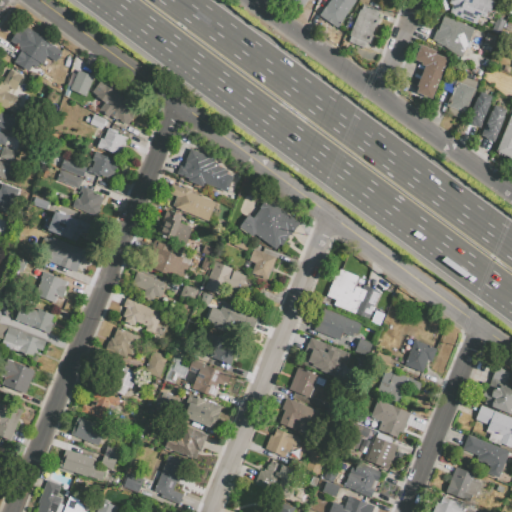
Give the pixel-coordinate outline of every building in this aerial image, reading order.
[(356,0),(337,28),(331,23),(328,27),(322,22),(324,19),(319,16),(328,0),(356,0)] [(449,0),(490,0),(493,1),(489,10),(487,9),(484,17),(479,15),(475,24),(448,13),(452,4),(448,3),(449,0)] [(363,5),(360,11),(359,10),(347,40),(366,48),(378,18),(377,17),(379,11),(363,5)] [(442,16),(473,28),(463,56),(444,48),(445,47),(435,43),(435,41),(431,40),(435,29),(437,30),(442,16)] [(20,47),(10,40),(21,23),(61,51),(60,53),(60,55),(59,57),(58,58),(57,60),(56,60),(54,60),(53,62),(46,57),(41,64),(38,63),(35,68),(32,66),(28,73),(14,63),(13,62),(21,50),(19,49),(20,47)] [(419,45),(437,52),(436,55),(447,59),(431,99),(416,92),(418,87),(416,86),(424,66),(419,64),(419,62),(414,60),(419,45)] [(10,88),(8,92),(20,98),(12,112),(0,105),(0,81),(2,83),(9,69),(22,76),(14,91),(10,88)] [(78,70),(93,77),(85,96),(69,89),(78,70)] [(457,74),(477,82),(463,118),(447,112),(448,108),(445,106),(449,97),(450,98),(453,90),(451,90),(457,74)] [(479,92),(477,98),(476,97),(469,116),(466,123),(479,128),(491,97),(479,92)] [(115,104),(113,102),(118,95),(138,108),(127,126),(117,119),(116,121),(108,116),(115,104)] [(493,105),(491,111),(490,111),(481,135),(486,137),(485,138),(493,141),(505,110),(493,105)] [(0,112),(17,119),(12,132),(0,127),(0,112)] [(511,112),(511,161),(506,159),(507,156),(496,151),(511,112)] [(93,115),(106,120),(102,130),(89,124),(93,115)] [(103,140),(108,127),(116,131),(116,133),(127,138),(119,156),(96,147),(100,138),(103,140)] [(0,132),(8,136),(4,145),(0,143),(0,132)] [(0,154),(3,147),(17,153),(12,163),(0,157),(0,154)] [(216,165),(224,169),(223,170),(227,171),(220,189),(203,183),(202,186),(187,180),(188,178),(176,173),(179,165),(183,167),(185,161),(184,161),(190,148),(209,156),(208,159),(214,161),(214,162),(217,163),(216,165)] [(94,161),(91,160),(94,152),(117,161),(110,179),(100,175),(99,178),(87,173),(90,167),(92,168),(94,161)] [(63,158),(85,167),(81,177),(59,168),(63,158)] [(0,161),(9,165),(4,179),(0,177),(0,161)] [(60,170),(82,179),(78,189),(56,180),(60,170)] [(0,211),(8,214),(17,189),(0,183),(0,211)] [(190,192),(215,202),(206,221),(171,207),(176,196),(168,193),(172,183),(182,188),(183,186),(191,189),(190,192)] [(81,192),(79,191),(81,186),(93,191),(92,192),(102,196),(97,207),(98,208),(94,216),(72,207),(75,198),(78,199),(81,192)] [(29,206),(35,194),(47,200),(42,212),(29,206)] [(266,198),(298,223),(292,231),(293,231),(289,235),(287,234),(286,236),(287,237),(283,242),(284,242),(280,247),(279,245),(275,250),(254,234),(252,237),(239,227),(248,215),(252,218),(259,208),(258,207),(266,198)] [(166,209),(182,215),(179,222),(191,227),(184,244),(172,240),(172,241),(156,235),(166,209)] [(0,216),(11,221),(5,236),(0,234),(0,216)] [(75,219),(75,218),(89,224),(85,233),(79,231),(75,242),(56,235),(64,216),(68,218),(69,217),(75,219)] [(236,236),(250,241),(246,250),(233,246),(236,236)] [(50,266),(42,262),(46,255),(40,252),(45,238),(50,240),(52,237),(81,249),(72,271),(57,265),(60,259),(54,257),(50,266)] [(168,252),(183,258),(176,277),(158,270),(159,265),(156,264),(159,256),(157,256),(160,248),(156,247),(158,241),(170,245),(168,252)] [(204,245),(212,247),(209,255),(201,252),(204,245)] [(255,263),(249,261),(253,249),(259,251),(276,257),(267,280),(251,273),(255,263)] [(248,277),(242,292),(237,290),(233,301),(223,297),(228,286),(221,283),(216,295),(203,290),(215,261),(227,266),(225,271),(232,274),(234,271),(243,275),(248,277)] [(339,269),(358,277),(354,286),(346,305),(335,300),(325,296),(334,275),(337,276),(339,269)] [(135,270),(165,283),(159,298),(154,295),(152,301),(142,296),(144,290),(129,284),(135,270)] [(40,277),(42,272),(66,281),(64,287),(66,288),(61,298),(56,296),(53,303),(34,295),(41,278),(40,277)] [(184,284),(197,289),(192,301),(179,296),(184,284)] [(380,292),(369,319),(333,305),(335,300),(346,305),(354,286),(362,289),(364,285),(380,292)] [(126,307),(122,306),(126,298),(161,313),(153,334),(123,322),(125,317),(122,316),(126,307)] [(219,310),(222,304),(254,316),(245,340),(212,327),(213,324),(206,321),(211,307),(219,310)] [(32,309),(37,311),(38,309),(53,315),(50,323),(52,324),(48,334),(14,320),(20,307),(31,312),(32,309)] [(322,308),(361,324),(357,335),(352,333),(350,336),(341,333),(339,340),(313,330),(322,308)] [(18,347),(2,340),(8,326),(45,342),(41,350),(36,348),(32,358),(16,352),(18,347)] [(112,339),(117,327),(154,342),(148,356),(137,352),(135,357),(126,353),(125,357),(106,350),(111,338),(112,339)] [(230,365),(210,358),(214,348),(201,343),(205,333),(238,345),(230,365)] [(310,337),(349,353),(344,364),(336,361),(330,376),(302,364),(306,354),(304,353),(310,337)] [(413,340),(435,348),(430,362),(427,360),(422,372),(403,365),(413,340)] [(152,351),(167,356),(159,377),(144,372),(152,351)] [(356,355),(370,361),(365,373),(351,367),(356,355)] [(137,369),(126,396),(92,382),(103,356),(137,369)] [(7,359),(34,371),(24,394),(1,385),(5,374),(1,372),(7,359)] [(230,374),(227,384),(224,383),(223,386),(217,384),(216,388),(217,388),(214,397),(191,389),(197,374),(187,370),(191,360),(230,374)] [(171,370),(174,362),(187,367),(185,375),(171,370)] [(297,367),(317,375),(317,377),(314,383),(312,383),(307,397),(288,390),(297,367)] [(384,369),(421,383),(412,408),(375,394),(384,369)] [(324,380),(322,386),(314,383),(317,377),(324,380)] [(492,380),(511,388),(511,417),(480,405),(485,393),(487,394),(492,380)] [(104,422),(80,412),(83,404),(90,406),(93,396),(87,394),(90,386),(121,398),(118,406),(108,402),(105,412),(107,413),(104,422)] [(221,407),(213,429),(183,418),(186,409),(183,408),(188,395),(189,395),(189,394),(206,400),(205,401),(221,407)] [(285,398),(319,411),(313,428),(295,421),(292,429),(278,424),(283,410),(281,409),(285,398)] [(399,439),(410,413),(379,401),(372,418),(381,422),(377,430),(399,439)] [(10,440),(0,436),(0,402),(21,411),(10,440)] [(330,405),(343,410),(340,418),(327,413),(330,405)] [(481,408),(511,420),(511,447),(511,450),(500,446),(500,448),(487,443),(490,436),(485,434),(488,427),(475,422),(481,408)] [(355,414),(366,418),(363,425),(352,421),(355,414)] [(81,418),(106,428),(99,446),(74,436),(81,418)] [(206,434),(200,451),(197,450),(194,458),(164,447),(169,433),(179,437),(183,425),(206,434)] [(264,450),(284,457),(286,451),(289,452),(291,445),(294,446),(298,437),(275,429),(273,436),(270,434),(264,450)] [(375,437),(365,461),(387,469),(397,446),(375,437)] [(469,438),(510,454),(500,480),(488,475),(491,468),(477,463),(479,458),(463,452),(469,438)] [(107,445),(119,450),(115,459),(103,455),(107,445)] [(91,468),(104,471),(102,481),(59,468),(64,450),(94,459),(91,468)] [(103,455),(116,460),(113,470),(100,465),(103,455)] [(180,471),(181,472),(177,482),(176,482),(172,490),(182,494),(178,504),(159,497),(160,494),(153,491),(168,455),(184,461),(180,471)] [(296,471),(286,497),(253,485),(259,470),(265,472),(269,461),(296,471)] [(343,487),(371,498),(374,490),(373,489),(376,481),(377,482),(381,472),(357,462),(355,469),(351,467),(343,487)] [(456,469),(476,477),(474,481),(482,485),(474,506),(446,495),(456,469)] [(61,498),(59,504),(62,505),(59,511),(35,511),(39,504),(37,503),(46,480),(60,486),(56,496),(61,498)] [(321,491),(334,497),(339,486),(325,481),(321,491)] [(62,511),(68,496),(78,500),(77,503),(80,504),(82,506),(82,507),(83,510),(82,511),(84,511),(62,511)] [(351,497),(372,506),(369,511),(342,511),(346,501),(348,502),(351,497)] [(436,511),(443,497),(465,506),(463,511),(436,511)] [(95,511),(101,498),(108,501),(107,502),(117,506),(114,511),(95,511)] [(292,511),(294,508),(275,500),(273,504),(263,500),(258,511),(292,511)]
